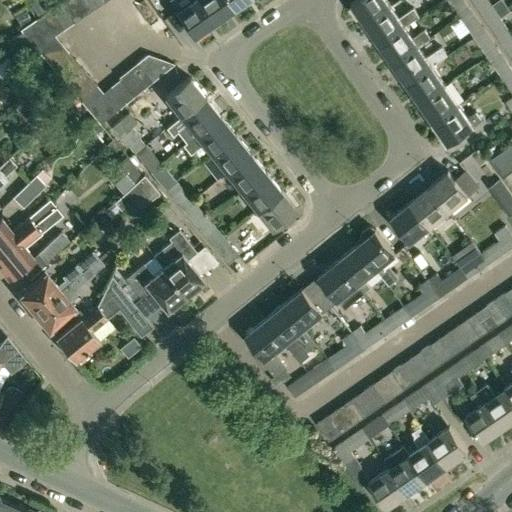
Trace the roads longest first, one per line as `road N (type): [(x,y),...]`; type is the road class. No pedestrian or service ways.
road 1 (unclassified): [(90,417),(336,220)]
road 2 (unclassified): [(336,220),(216,67),(305,2)]
road 3 (unclassified): [(336,220),(410,163),(409,144),(305,2)]
road 4 (unclassified): [(90,417),(0,305)]
